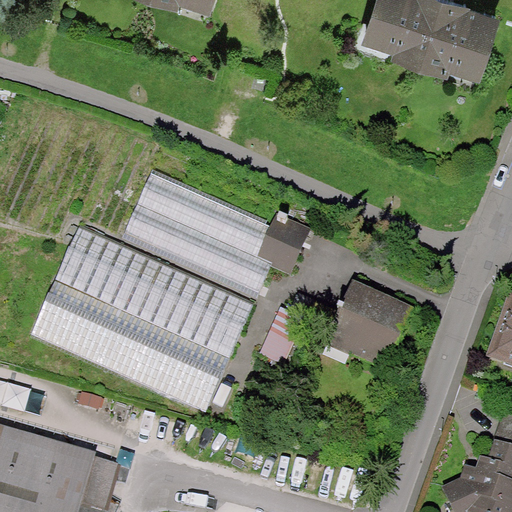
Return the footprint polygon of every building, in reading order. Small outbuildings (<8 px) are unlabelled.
[(210,0),(164,0),(206,13),(210,0)] [(495,13),(452,0),(369,0),(358,39),(476,75),(495,13)] [(274,217),(269,228),(257,258),(270,263),(268,268),(291,277),(310,231),(274,217)] [(407,311),(348,289),(325,347),(385,369),(407,311)] [(297,322),(321,331),(330,308),(293,295),(284,321),(275,317),(260,357),(281,365),(297,322)] [(511,296),(509,296),(488,359),(511,366),(511,296)] [(511,511),(511,420),(500,416),(485,461),(477,458),(472,470),(464,467),(459,480),(439,491),(449,511),(511,511)] [(0,431),(0,511),(80,511),(82,506),(95,458),(0,431)] [(106,511),(119,465),(95,458),(82,506),(104,511),(106,511)]
